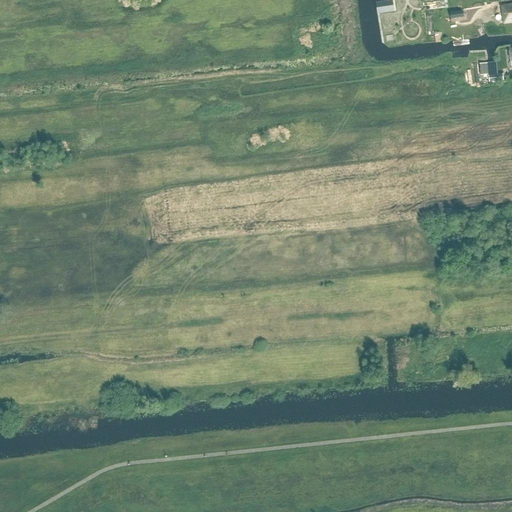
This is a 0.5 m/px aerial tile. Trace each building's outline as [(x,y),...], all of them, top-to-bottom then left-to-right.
[(470,0),(419,0),(421,16),(471,12),(470,0)] [(392,1),(376,4),(377,12),(393,10),(392,1)] [(511,4),(500,6),(503,21),(503,23),(511,21),(511,4)] [(484,28),(500,27),(500,18),(484,20),(484,28)] [(467,62),(466,72),(475,72),(475,62),(467,62)] [(488,82),(503,80),(502,73),(498,74),(496,62),(478,64),(480,76),(487,75),(488,82)]
